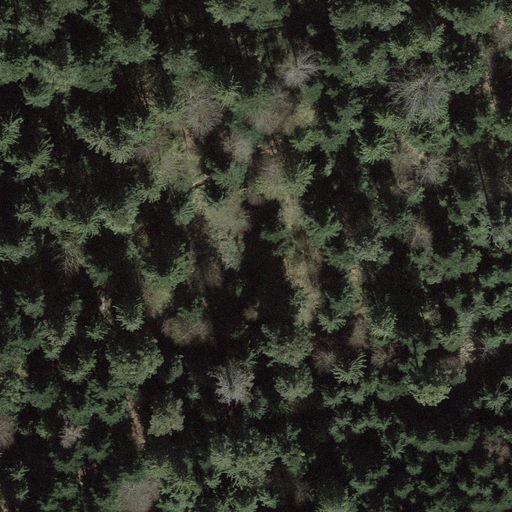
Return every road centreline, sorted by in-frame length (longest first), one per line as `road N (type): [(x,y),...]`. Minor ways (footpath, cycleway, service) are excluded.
road 1 (track): [(137,511),(112,379),(108,279),(139,227),(230,173),(511,91)]
road 2 (track): [(111,0),(177,22),(249,25),(392,0)]
